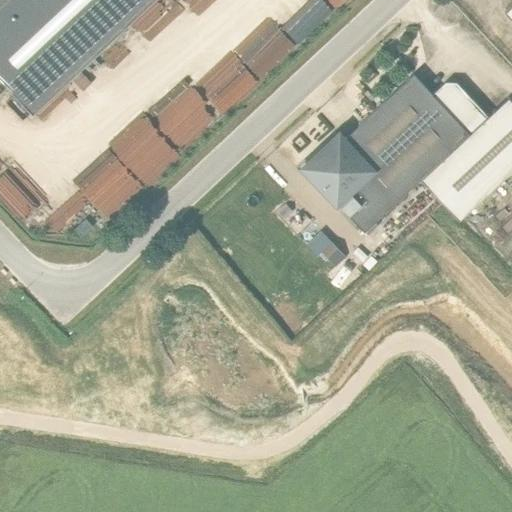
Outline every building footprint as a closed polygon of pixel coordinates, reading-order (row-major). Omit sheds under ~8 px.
[(0,0),(0,77),(31,111),(148,0),(0,0)] [(420,179),(467,134),(431,94),(412,75),(341,140),(337,136),(302,168),(335,204),(363,232),(420,179)] [(486,116),(454,82),(444,82),(431,94),(467,134),(420,179),(457,219),(511,168),(511,102),(507,97),(486,116)] [(148,120),(117,152),(143,176),(168,150),(177,158),(183,152),(148,120)] [(310,241),(336,266),(348,253),(322,228),(310,241)]
